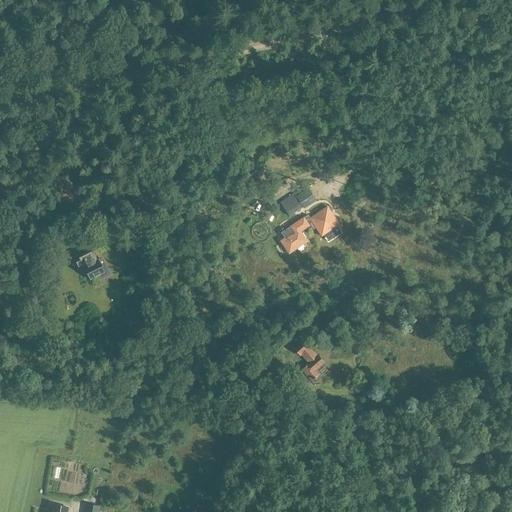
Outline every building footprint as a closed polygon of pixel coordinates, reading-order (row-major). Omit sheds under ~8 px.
[(291,185),(281,190),(284,196),(294,191),(291,185)] [(303,210),(299,203),(285,212),(289,219),(303,210)] [(103,239),(120,240),(122,221),(105,219),(104,227),(106,227),(105,232),(104,232),(103,239)] [(297,248),(296,247),(306,240),(300,232),(309,226),(304,219),(291,228),(294,233),(281,242),(289,254),(297,248)] [(78,254),(91,279),(105,273),(99,260),(96,261),(90,248),(78,254)] [(270,305),(276,303),(274,296),(280,293),(277,284),(264,289),(270,305)] [(296,350),(301,357),(302,356),(310,365),(303,371),(312,381),(319,375),(315,371),(324,364),(318,357),(305,342),(296,350)] [(254,366),(251,370),(260,377),(263,373),(254,366)] [(221,482),(215,481),(209,480),(206,492),(218,494),(221,482)] [(201,505),(189,502),(188,507),(181,506),(179,511),(181,511),(207,511),(208,510),(209,506),(201,504),(201,505)]
